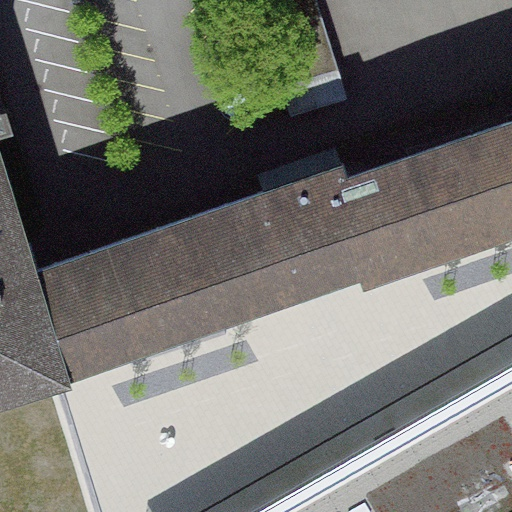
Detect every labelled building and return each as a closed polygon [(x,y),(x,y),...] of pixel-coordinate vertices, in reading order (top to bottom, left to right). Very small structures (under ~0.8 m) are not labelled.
[(248,0),(277,89),(333,71),(310,0),(248,0)] [(362,261),(366,271),(511,220),(511,122),(342,182),(337,167),(20,275),(50,371),(362,261)] [(0,395),(52,379),(50,371),(20,275),(0,209),(0,395)] [(511,511),(511,342),(212,511),(511,511)] [(51,459),(46,436),(0,446),(0,511),(64,511),(60,494),(73,491),(65,456),(51,459)]
